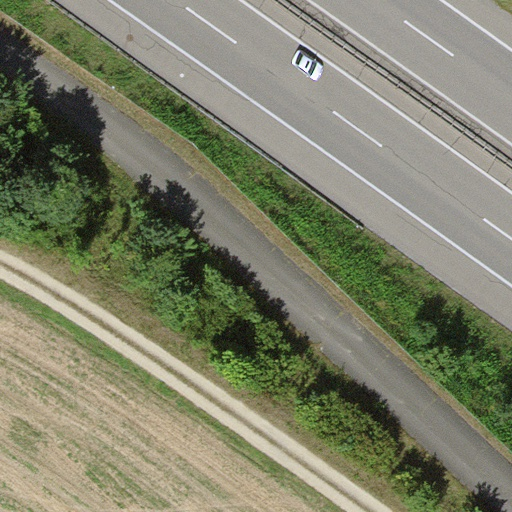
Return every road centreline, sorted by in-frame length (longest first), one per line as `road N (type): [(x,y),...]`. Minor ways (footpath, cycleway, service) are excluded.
road 1 (track): [(511,498),(98,130),(0,58)]
road 2 (track): [(354,511),(137,355),(0,273)]
road 3 (motorway): [(173,0),(511,239)]
road 4 (motorway): [(511,92),(382,0)]
